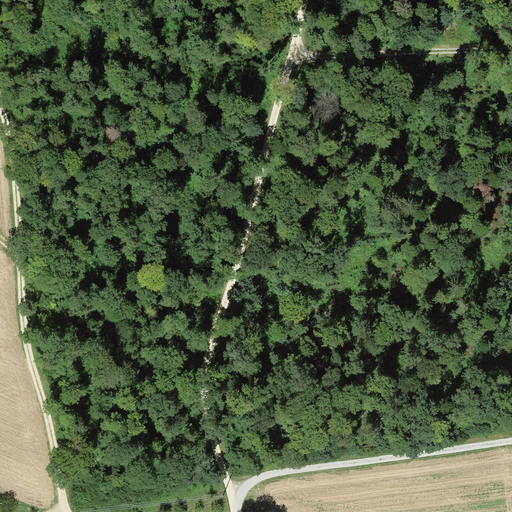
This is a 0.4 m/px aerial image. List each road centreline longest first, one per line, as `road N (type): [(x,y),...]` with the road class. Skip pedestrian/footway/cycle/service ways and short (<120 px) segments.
road 1 (track): [(301,0),(202,369),(207,425),(232,499)]
road 2 (track): [(0,112),(23,331),(67,511)]
road 3 (track): [(232,499),(267,474),(511,441)]
road 4 (track): [(287,57),(511,48)]
